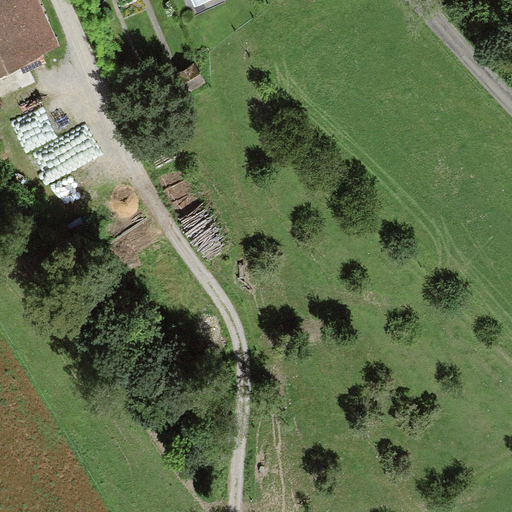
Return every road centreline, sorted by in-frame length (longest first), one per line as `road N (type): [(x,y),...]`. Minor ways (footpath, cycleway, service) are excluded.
road 1 (track): [(238,511),(246,367),(236,319),(153,205),(53,0)]
road 2 (unclassified): [(421,0),(511,101)]
